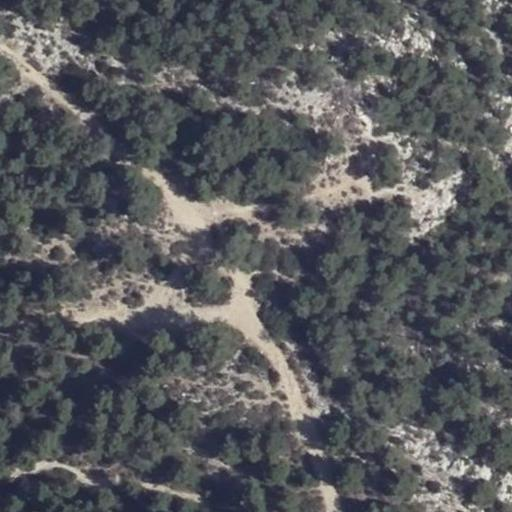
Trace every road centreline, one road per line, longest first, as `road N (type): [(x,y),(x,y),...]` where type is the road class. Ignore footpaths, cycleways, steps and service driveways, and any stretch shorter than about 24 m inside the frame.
road 1 (track): [(339,511),(302,404),(272,345),(255,331),(241,278),(208,249)]
road 2 (track): [(249,316),(80,317),(0,329)]
